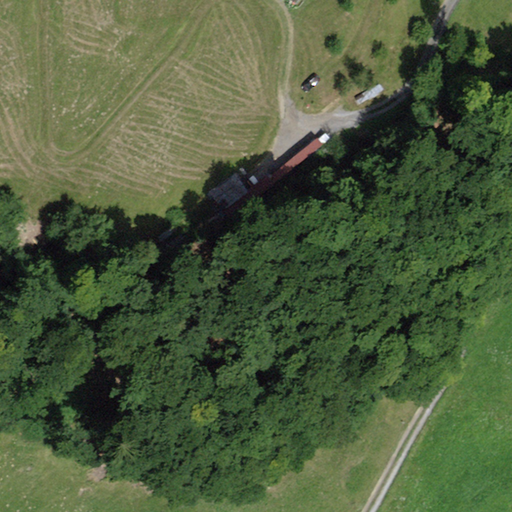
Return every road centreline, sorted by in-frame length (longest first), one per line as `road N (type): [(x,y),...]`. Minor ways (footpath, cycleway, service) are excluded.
road 1 (track): [(452,0),(412,86),(387,108),(310,123),(291,114),(284,97),(287,28),(267,0)]
road 2 (track): [(368,511),(511,255)]
